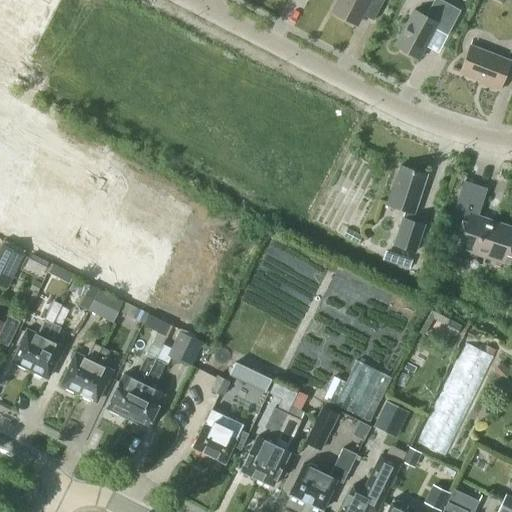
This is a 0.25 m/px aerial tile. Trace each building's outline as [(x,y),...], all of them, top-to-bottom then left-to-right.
[(361,14),(373,21),(383,0),(338,0),(332,12),(355,24),(361,14)] [(460,10),(448,4),(440,0),(433,0),(430,6),(425,16),(413,10),(394,45),(418,59),(435,29),(447,35),(460,10)] [(511,71),(511,54),(510,61),(469,46),(459,73),(485,83),(485,85),(499,90),(507,69),(511,71)] [(171,252),(193,209),(51,135),(29,178),(64,196),(82,206),(171,252)] [(413,213),(426,175),(399,166),(386,204),(401,209),(398,217),(389,243),(414,252),(423,225),(410,221),(413,213)] [(501,261),(511,229),(511,228),(477,217),(485,191),(464,184),(466,177),(465,176),(447,231),(448,232),(450,227),(464,232),(459,247),(501,261)] [(82,206),(64,196),(64,197),(27,178),(0,230),(0,232),(143,307),(171,254),(82,207),(82,206)] [(0,284),(7,288),(25,251),(4,241),(0,249),(0,284)] [(385,250),(382,259),(409,268),(412,259),(385,250)] [(49,262),(31,254),(27,263),(44,272),(49,262)] [(52,264),(48,273),(62,280),(67,272),(52,264)] [(89,310),(99,289),(90,284),(80,305),(89,310)] [(113,321),(123,300),(99,289),(89,310),(113,321)] [(29,371),(52,323),(61,305),(54,301),(38,333),(27,328),(19,344),(21,345),(12,362),(29,371)] [(119,311),(143,322),(147,313),(123,302),(119,311)] [(57,363),(65,346),(54,341),(60,327),(52,323),(29,371),(46,379),(55,362),(57,363)] [(199,343),(179,332),(167,356),(187,366),(199,343)] [(151,344),(161,349),(166,337),(157,333),(151,344)] [(449,371),(460,380),(468,370),(477,378),(495,355),(474,339),(449,371)] [(78,394),(101,347),(93,343),(87,357),(75,351),(67,368),(69,369),(61,386),(78,394)] [(105,386),(113,370),(102,364),(109,350),(101,347),(78,394),(95,402),(104,385),(105,386)] [(375,414),(392,368),(358,356),(341,401),(375,414)] [(106,408),(127,418),(155,359),(154,359),(153,361),(145,357),(135,379),(125,374),(122,380),(120,379),(106,408)] [(153,387),(157,378),(158,379),(165,364),(155,359),(127,418),(148,428),(164,393),(153,387)] [(235,362),(229,374),(266,391),(272,379),(235,362)] [(511,373),(501,362),(490,371),(500,382),(511,373)] [(222,396),(229,381),(218,375),(211,390),(222,396)] [(387,400),(374,426),(385,431),(391,419),(398,406),(387,400)] [(339,413),(322,405),(304,442),(321,450),(339,413)] [(301,420),(300,420),(304,412),(291,406),(287,414),(256,478),(273,486),(290,451),(281,447),(286,437),(291,439),(301,420)] [(287,414),(274,407),(265,427),(271,429),(266,440),(257,435),(240,471),(256,478),(287,414)] [(240,450),(249,432),(241,428),(243,424),(211,409),(192,448),(225,463),(233,446),(240,450)] [(457,439),(456,424),(424,425),(425,440),(457,439)] [(421,453),(409,447),(402,462),(413,467),(421,453)] [(342,483),(347,472),(348,472),(357,454),(343,448),(329,476),(303,463),(289,494),(322,510),(337,480),(342,483)] [(375,511),(399,464),(380,454),(363,490),(352,485),(339,511),(366,511),(368,509),(374,511),(375,511)] [(441,511),(449,493),(433,485),(424,504),(441,511)] [(466,511),(472,500),(452,491),(442,511),(466,511)] [(511,511),(511,497),(506,494),(497,511),(511,511)] [(386,511),(411,511),(406,510),(408,506),(393,498),(386,511)]
